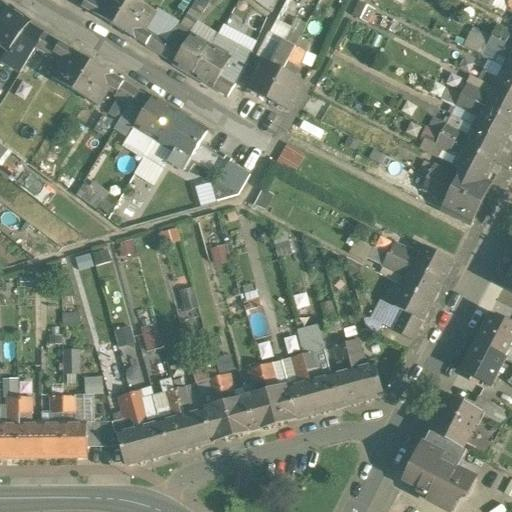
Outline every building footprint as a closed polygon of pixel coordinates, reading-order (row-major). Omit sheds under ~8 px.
[(87,0),(68,0),(68,1),(82,9),(87,0)] [(130,0),(98,0),(96,5),(87,0),(82,9),(113,29),(130,0)] [(155,13),(133,0),(130,0),(113,29),(145,48),(150,39),(142,34),(155,13)] [(353,15),(369,23),(376,10),(360,1),(353,15)] [(10,10),(0,22),(0,44),(9,51),(18,39),(28,26),(29,24),(10,10)] [(286,38),(292,27),(278,20),(272,32),(286,38)] [(43,35),(28,26),(18,39),(34,49),(43,35)] [(511,34),(497,27),(491,38),(511,48),(511,34)] [(168,44),(153,34),(150,39),(145,48),(160,57),(168,44)] [(59,45),(43,35),(34,49),(51,59),(54,54),(59,45)] [(284,43),(269,36),(258,58),(262,63),(263,63),(272,67),(284,43)] [(173,66),(173,67),(193,78),(210,49),(190,37),(182,52),(173,66)] [(511,53),(511,48),(491,38),(486,48),(500,55),(502,50),(511,55),(511,53)] [(34,49),(18,39),(9,51),(24,62),(34,49)] [(294,49),(284,43),(272,67),(282,73),(294,49)] [(182,52),(168,44),(160,57),(173,66),(182,52)] [(91,65),(59,45),(54,54),(64,60),(51,79),(74,93),(91,65)] [(210,49),(193,78),(212,90),(220,76),(230,60),(210,49)] [(294,49),(282,73),(293,78),(305,54),(294,49)] [(245,70),(230,60),(220,76),(236,84),(245,70)] [(262,63),(248,93),(267,102),(282,73),(272,67),(263,63),(262,63)] [(124,85),(91,65),(74,93),(98,108),(110,88),(119,93),(124,85)] [(511,72),(504,69),(499,80),(494,89),(511,97),(511,72)] [(499,80),(483,72),(478,81),(494,89),(499,80)] [(282,73),(267,102),(288,113),(303,83),(293,78),(282,73)] [(236,84),(220,76),(212,90),(227,99),(236,84)] [(138,94),(124,85),(119,93),(116,97),(116,98),(130,107),(138,94)] [(489,98),(467,86),(461,96),(484,108),(489,98)] [(511,97),(494,89),(489,98),(484,108),(511,122),(511,97)] [(152,102),(138,94),(130,107),(144,115),(152,102)] [(484,108),(461,96),(455,107),(470,114),(480,117),(484,108)] [(172,112),(153,101),(152,102),(144,115),(136,129),(155,141),(172,112)] [(144,115),(130,107),(116,132),(129,140),(136,129),(144,115)] [(511,127),(511,122),(484,108),(480,117),(474,128),(504,143),(511,127)] [(192,124),(172,112),(155,141),(174,153),(192,124)] [(208,132),(193,122),(192,124),(174,153),(189,162),(195,153),(208,132)] [(468,139),(461,132),(446,125),(441,135),(464,147),(468,139)] [(504,143),(474,128),(468,139),(464,147),(494,163),(504,143)] [(464,147),(441,135),(435,147),(443,150),(450,154),(460,156),(464,147)] [(304,156),(287,145),(282,154),(299,165),(304,156)] [(494,163),(464,147),(460,156),(454,167),(453,168),(461,172),(461,171),(484,182),(494,163)] [(450,154),(443,150),(438,159),(454,167),(460,156),(450,154)] [(299,165),(282,154),(276,163),(294,174),(299,165)] [(433,167),(425,162),(419,173),(428,178),(433,167)] [(229,163),(217,183),(239,196),(251,176),(229,163)] [(457,179),(433,167),(428,178),(451,190),(457,179)] [(484,182),(461,171),(461,172),(457,179),(451,190),(481,206),(492,185),(484,182)] [(451,190),(428,178),(422,190),(445,202),(451,190)] [(481,206),(451,190),(445,202),(441,211),(471,226),(481,206)] [(417,257),(394,245),(388,255),(412,267),(417,257)] [(226,246),(213,249),(216,264),(230,261),(226,246)] [(452,262),(422,246),(417,257),(412,267),(442,282),(452,262)] [(387,256),(373,248),(368,260),(382,267),(387,256)] [(412,267),(388,255),(388,256),(387,256),(382,267),(406,278),(412,267)] [(442,282),(412,267),(406,278),(402,287),(432,302),(442,282)] [(511,272),(503,290),(511,294),(511,272)] [(432,302),(402,287),(391,307),(404,314),(421,322),(432,302)] [(258,300),(243,304),(246,312),(260,308),(258,300)] [(404,314),(391,307),(381,325),(394,332),(404,314)] [(421,322),(404,314),(394,332),(394,333),(411,342),(421,322)] [(511,325),(490,315),(476,343),(505,358),(511,344),(511,325)] [(389,331),(371,322),(366,331),(384,340),(389,331)] [(148,351),(163,347),(158,324),(143,327),(148,351)] [(116,331),(122,347),(137,342),(132,326),(116,331)] [(285,338),(290,354),(302,350),(298,334),(285,338)] [(357,341),(345,344),(346,345),(352,370),(364,367),(357,341)] [(505,358),(476,343),(460,374),(490,389),(506,359),(505,358)] [(346,345),(334,348),(339,369),(343,373),(352,370),(346,345)] [(64,374),(81,374),(82,351),(65,350),(64,374)] [(314,353),(303,357),(310,382),(319,379),(320,374),(314,353)] [(303,357),(291,360),(297,381),(300,384),(310,382),(303,357)] [(364,367),(352,370),(361,402),(383,396),(374,364),(364,367)] [(278,386),(272,365),(260,368),(267,393),(276,391),(278,386)] [(260,368),(249,371),(254,392),(258,396),(267,393),(260,368)] [(343,373),(331,376),(340,408),(361,402),(352,370),(343,373)] [(319,379),(310,382),(318,414),(340,408),(331,376),(319,379)] [(104,394),(104,377),(85,378),(86,395),(104,394)] [(229,377),(217,380),(224,405),(233,402),(235,398),(229,377)] [(34,392),(34,378),(2,379),(2,393),(34,392)] [(224,405),(217,380),(206,383),(211,404),(215,407),(224,405)] [(300,384),(288,387),(297,420),(318,414),(310,382),(300,384)] [(276,391),(267,393),(276,426),(297,420),(288,387),(276,391)] [(192,409),(186,388),(175,391),(182,416),(191,414),(192,409)] [(182,416),(175,391),(163,394),(169,415),(172,419),(182,416)] [(160,422),(154,397),(143,399),(141,392),(130,395),(139,428),(160,422)] [(258,396),(245,399),(254,431),(276,426),(267,393),(258,396)] [(139,428),(130,395),(118,398),(127,431),(139,428)] [(482,413),(449,396),(430,433),(463,450),(482,413)] [(75,398),(63,399),(63,425),(77,424),(77,414),(76,414),(75,398)] [(19,425),(19,399),(7,399),(7,425),(19,425)] [(31,419),(31,399),(19,399),(19,425),(28,425),(29,425),(28,419),(31,419)] [(63,425),(63,399),(51,399),(51,420),(54,425),(58,425),(63,425)] [(233,402),(224,405),(233,437),(254,431),(245,399),(233,402)] [(215,407),(203,411),(212,443),(233,437),(224,405),(215,407)] [(191,414),(182,416),(190,449),(212,443),(203,411),(191,414)] [(160,422),(169,454),(190,449),(182,416),(172,419),(160,422)] [(160,422),(139,428),(148,460),(169,454),(160,422)] [(77,424),(63,425),(64,458),(87,458),(87,448),(86,424),(77,424)] [(100,424),(86,424),(87,448),(100,447),(100,424)] [(112,447),(111,424),(100,424),(100,447),(112,447)] [(7,425),(0,425),(0,458),(20,459),(19,425),(7,425)] [(28,425),(19,425),(20,459),(42,459),(41,425),(29,425),(28,425)] [(54,425),(41,425),(42,459),(64,458),(63,425),(58,425),(54,425)] [(127,431),(116,434),(125,466),(148,460),(139,428),(127,431)] [(463,450),(430,433),(406,478),(408,484),(419,489),(420,494),(428,498),(430,504),(445,511),(447,511),(458,493),(463,496),(472,478),(457,471),(467,452),(463,450)] [(511,460),(490,449),(484,461),(505,472),(511,460)]
